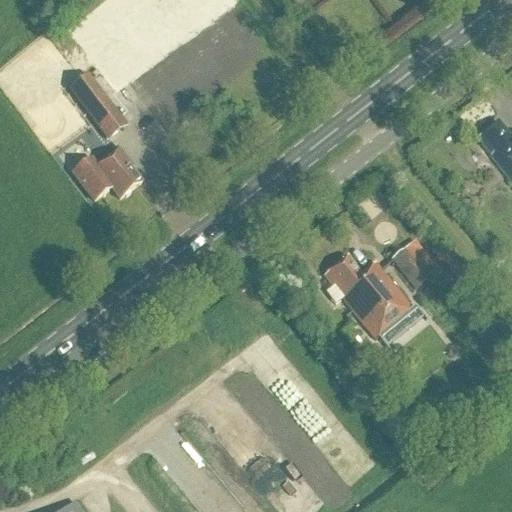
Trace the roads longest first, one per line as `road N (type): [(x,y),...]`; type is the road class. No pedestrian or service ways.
road 1 (unclassified): [(0,439),(218,270)]
road 2 (primary): [(0,392),(195,239)]
road 3 (track): [(379,145),(511,310)]
road 4 (unclassified): [(218,270),(379,145)]
road 5 (primary): [(195,239),(355,116)]
road 6 (primary): [(355,116),(484,14)]
road 7 (unclassified): [(379,145),(507,44)]
road 8 (unknown): [(20,511),(97,463),(135,511)]
